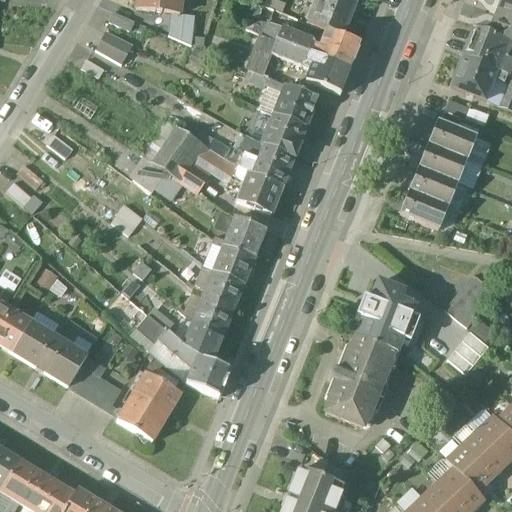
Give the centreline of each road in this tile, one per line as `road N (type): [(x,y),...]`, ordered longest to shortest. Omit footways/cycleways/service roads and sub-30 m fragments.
road 1 (tertiary): [(208,511),(413,0)]
road 2 (residential): [(0,398),(183,511)]
road 3 (residential): [(0,133),(81,0)]
